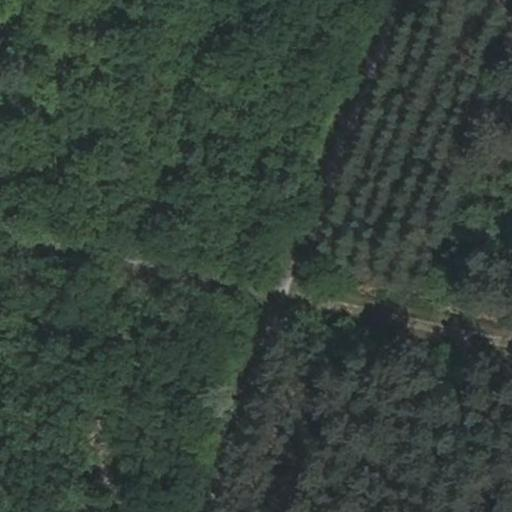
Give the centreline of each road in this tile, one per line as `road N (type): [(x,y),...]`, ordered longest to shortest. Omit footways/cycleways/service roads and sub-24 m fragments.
road 1 (track): [(201,511),(395,0)]
road 2 (track): [(511,343),(0,230)]
